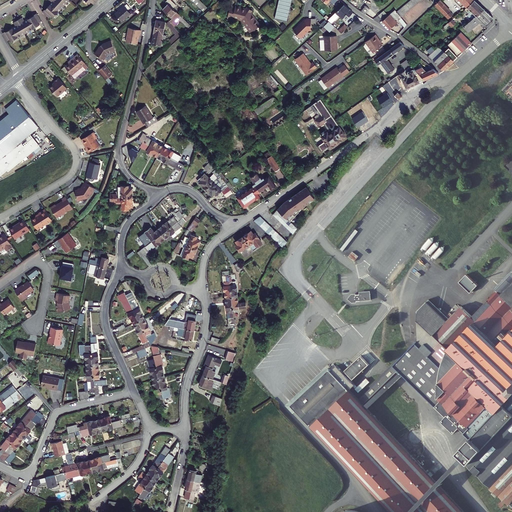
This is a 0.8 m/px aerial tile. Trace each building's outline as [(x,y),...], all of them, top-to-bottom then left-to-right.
[(55,0),(47,10),(53,16),(56,13),(58,15),(70,0),(55,0)] [(174,0),(165,0),(163,3),(165,5),(170,10),(173,7),(168,2),(170,0),(172,0),(174,1),(174,0)] [(187,0),(201,13),(204,9),(194,0),(187,0)] [(295,0),(282,0),(278,16),(290,20),(295,0)] [(414,0),(402,11),(405,14),(406,15),(407,16),(425,0),(414,0)] [(446,0),(444,0),(441,4),(454,20),(459,16),(455,12),(456,11),(446,0)] [(479,4),(475,0),(474,0),(468,7),(466,9),(470,13),(479,4)] [(371,2),(365,8),(369,11),(374,5),(371,2)] [(333,9),(337,12),(342,7),(339,3),(333,9)] [(251,9),(243,5),(241,4),(240,6),(235,4),(231,15),(235,17),(235,15),(245,19),(252,31),(261,26),(260,22),(255,12),(256,10),(252,7),(251,9)] [(484,9),(479,4),(470,13),(468,15),(473,20),(484,9)] [(128,5),(119,13),(125,20),(134,13),(128,5)] [(187,26),(170,10),(165,5),(160,11),(169,20),(167,22),(172,28),(175,25),(172,22),(175,19),(185,29),(187,26)] [(337,12),(329,20),(331,22),(337,17),(338,18),(344,12),(348,16),(353,11),(344,5),(342,7),(337,12)] [(386,17),(392,12),(388,7),(382,12),(386,17)] [(386,17),(393,26),(400,20),(399,18),(401,17),(405,14),(402,11),(399,7),(392,12),(386,17)] [(486,26),(492,20),(492,18),(484,9),(473,20),(465,27),(470,33),(482,22),(486,26)] [(16,26),(3,33),(8,40),(11,39),(12,41),(40,24),(39,22),(42,20),(37,13),(25,20),(22,16),(13,22),(16,26)] [(403,18),(408,25),(411,22),(407,16),(406,15),(403,18)] [(303,36),(311,27),(314,27),(314,16),(309,16),(309,18),(308,18),(302,24),(301,24),(300,24),(296,28),(303,36)] [(457,20),(448,26),(449,28),(455,25),(456,26),(460,24),(457,20)] [(321,29),(324,32),(327,29),(329,32),(334,26),(328,21),(321,29)] [(154,22),(149,45),(158,47),(159,43),(161,44),(162,43),(163,43),(164,37),(160,36),(163,23),(154,22)] [(178,36),(172,28),(167,22),(164,25),(173,36),(176,39),(178,36)] [(346,22),(340,27),(344,31),(350,25),(346,22)] [(132,26),(129,40),(140,42),(142,33),(143,33),(144,28),(132,26)] [(339,33),(327,33),(327,47),(340,47),(339,40),(338,41),(337,37),(339,37),(339,33)] [(365,42),(372,53),(383,45),(379,40),(380,40),(376,34),(365,42)] [(465,34),(456,43),(465,53),(475,44),(465,34)] [(173,36),(165,43),(168,46),(176,39),(173,36)] [(113,51),(120,48),(116,38),(108,42),(105,44),(100,52),(109,57),(113,51)] [(405,46),(400,42),(374,62),(378,66),(382,63),(390,73),(395,69),(387,59),(405,46)] [(456,43),(456,42),(451,46),(461,57),(465,53),(456,43)] [(445,70),(456,61),(447,52),(442,47),(429,56),(444,69),(445,70)] [(113,51),(109,57),(112,60),(116,54),(122,52),(120,48),(113,51)] [(451,48),(450,49),(459,58),(460,57),(451,48)] [(450,49),(447,52),(456,61),(459,58),(450,49)] [(68,65),(77,77),(91,66),(80,52),(76,56),(77,57),(68,65)] [(305,52),(297,58),(308,73),(318,66),(315,61),(312,63),(305,52)] [(410,65),(406,61),(400,65),(403,70),(410,65)] [(341,67),(340,65),(323,77),(329,86),(352,69),(347,62),(341,67)] [(109,63),(102,68),(110,77),(116,72),(109,63)] [(413,63),(410,65),(427,78),(439,75),(431,68),(429,71),(423,66),(420,69),(413,63)] [(403,70),(393,77),(395,79),(402,74),(404,77),(400,79),(405,88),(412,84),(410,82),(415,80),(416,82),(418,81),(427,78),(410,65),(403,70)] [(53,85),(61,94),(71,85),(63,75),(58,79),(59,80),(53,85)] [(13,110),(0,120),(0,170),(2,173),(10,166),(11,167),(30,152),(35,149),(43,142),(34,130),(42,124),(20,96),(9,105),(13,110)] [(272,97),(254,110),(258,115),(276,102),(272,97)] [(323,97),(305,110),(308,113),(313,110),(315,113),(316,112),(330,130),(324,135),(328,139),(321,144),(326,151),(349,134),(323,97)] [(149,103),(140,109),(148,121),(149,120),(151,124),(161,118),(159,114),(157,115),(149,103)] [(86,124),(97,117),(94,113),(83,120),(86,124)] [(147,129),(143,136),(164,149),(167,144),(161,141),(162,140),(150,133),(151,131),(147,129)] [(94,132),(81,139),(85,145),(86,144),(87,146),(85,147),(88,152),(100,145),(95,138),(97,137),(94,132)] [(143,136),(142,137),(145,139),(143,142),(152,148),(150,149),(155,152),(157,150),(162,153),(164,149),(143,136)] [(142,146),(134,141),(131,146),(139,151),(142,146)] [(172,147),(167,144),(164,149),(182,159),(186,153),(173,146),(172,147)] [(187,162),(164,149),(162,153),(160,157),(165,160),(166,158),(178,165),(177,167),(180,169),(184,161),(186,163),(187,162)] [(279,161),(273,165),(277,171),(283,167),(279,161)] [(100,165),(89,162),(86,177),(97,179),(100,165)] [(200,177),(200,178),(209,186),(216,179),(220,175),(219,173),(221,172),(218,167),(216,169),(218,172),(217,173),(216,171),(212,176),(208,171),(203,175),(202,175),(200,177)] [(259,174),(256,176),(265,189),(271,185),(272,188),(278,184),(271,174),(266,178),(265,176),(261,179),(260,177),(261,176),(259,174)] [(258,181),(257,182),(263,190),(265,189),(256,176),(253,178),(255,181),(256,180),(258,181)] [(224,187),(216,179),(209,186),(215,193),(218,190),(219,192),(224,187)] [(94,188),(85,182),(81,187),(82,189),(79,189),(79,188),(77,189),(78,189),(75,190),(77,200),(82,199),(85,200),(89,195),(90,195),(94,188)] [(255,186),(250,189),(257,199),(262,195),(260,193),(263,190),(257,182),(254,184),(255,186)] [(131,185),(124,184),(123,194),(134,195),(134,187),(130,186),(131,185)] [(234,190),(230,184),(224,188),(229,194),(234,190)] [(283,204),(277,210),(279,212),(282,215),(285,218),(287,220),(289,222),(299,212),(297,210),(314,199),(306,187),(288,200),(288,201),(284,205),(283,204)] [(250,189),(240,196),(247,206),(257,199),(250,189)] [(133,203),(134,195),(123,194),(123,204),(129,205),(129,203),(133,203)] [(73,208),(66,197),(62,199),(63,201),(56,205),(56,204),(51,208),(57,217),(62,214),(63,214),(65,213),(65,212),(69,210),(73,208)] [(52,220),(45,209),(39,213),(40,214),(31,219),(38,229),(52,220)] [(162,225),(159,228),(163,232),(177,218),(172,212),(162,222),(162,221),(160,223),(162,225)] [(181,221),(186,216),(182,213),(181,214),(179,216),(177,218),(163,232),(166,235),(169,238),(174,233),(175,234),(178,231),(175,228),(182,222),(181,221)] [(199,213),(191,225),(196,228),(204,216),(199,213)] [(260,217),(254,221),(259,226),(264,221),(260,217)] [(30,229),(24,220),(10,229),(15,238),(30,229)] [(143,251),(163,232),(159,228),(154,232),(150,228),(144,233),(151,240),(146,244),(147,245),(142,250),(143,251)] [(254,231),(238,242),(241,246),(239,247),(243,252),(248,248),(249,250),(253,247),(256,251),(261,248),(260,247),(265,244),(258,233),(256,234),(254,231)] [(78,245),(68,232),(58,240),(62,245),(68,252),(78,245)] [(140,254),(145,259),(163,241),(162,239),(166,235),(163,232),(143,251),(140,254)] [(13,247),(4,233),(0,236),(0,250),(2,250),(5,248),(7,251),(13,247)] [(185,244),(199,251),(203,243),(199,241),(200,239),(194,237),(192,240),(188,238),(185,244)] [(192,256),(196,258),(199,251),(185,244),(182,243),(181,245),(186,247),(183,254),(191,258),(192,256)] [(98,257),(96,266),(107,269),(109,258),(103,257),(103,259),(98,257)] [(241,261),(237,264),(241,270),(246,267),(241,261)] [(96,266),(92,265),(90,264),(88,277),(90,277),(91,269),(95,270),(94,274),(99,275),(98,277),(104,278),(107,269),(96,266)] [(74,266),(63,265),(61,278),(72,280),(74,266)] [(35,268),(28,276),(32,279),(39,272),(35,268)] [(511,272),(495,291),(497,292),(472,318),(462,308),(449,321),(428,302),(418,313),(416,344),(393,366),(404,376),(470,439),(455,454),(510,506),(511,503),(511,272)] [(234,273),(235,296),(240,296),(240,289),(242,289),(242,284),(241,284),(241,279),(236,279),(236,273),(234,273)] [(478,285),(467,274),(460,282),(471,293),(478,285)] [(23,285),(15,291),(22,301),(26,298),(26,296),(34,290),(29,282),(25,284),(25,285),(23,286),(23,285)] [(125,290),(119,294),(129,314),(131,313),(134,318),(139,316),(127,293),(125,290)] [(127,293),(139,316),(144,313),(141,308),(143,307),(138,298),(137,299),(132,290),(127,293)] [(372,299),(371,290),(360,291),(361,293),(357,293),(357,292),(353,293),(349,298),(354,302),(357,301),(357,300),(372,299)] [(71,295),(58,293),(56,300),(58,300),(58,303),(58,305),(57,306),(58,312),(71,309),(69,302),(71,295)] [(240,301),(240,296),(235,296),(236,319),(239,318),(238,310),(243,310),(242,306),(249,306),(249,301),(240,301)] [(1,303),(0,303),(0,308),(4,314),(15,307),(9,299),(2,304),(1,303)] [(147,318),(144,313),(139,316),(144,325),(151,322),(148,317),(147,318)] [(137,323),(135,324),(142,338),(149,334),(146,329),(144,325),(139,316),(134,318),(137,323)] [(189,321),(185,321),(184,328),(195,330),(196,321),(189,319),(189,321)] [(63,329),(51,327),(50,334),(50,337),(49,337),(48,343),(60,345),(63,329)] [(98,328),(90,329),(91,332),(91,336),(91,342),(92,347),(93,358),(98,358),(97,352),(100,351),(99,341),(94,342),(94,335),(98,335),(98,328)] [(193,340),(195,330),(184,328),(182,336),(186,337),(186,339),(193,340)] [(34,355),(36,343),(29,342),(28,343),(24,342),(24,341),(18,340),(15,352),(20,353),(20,357),(26,358),(27,354),(34,355)] [(87,352),(88,359),(93,358),(92,347),(84,348),(85,353),(87,352)] [(158,354),(162,374),(167,373),(165,367),(166,366),(165,362),(167,361),(165,355),(164,355),(163,348),(156,347),(158,354)] [(226,359),(234,360),(236,353),(228,351),(226,359)] [(155,369),(157,375),(162,374),(158,354),(150,356),(153,369),(155,369)] [(95,388),(93,358),(88,359),(88,365),(87,365),(88,379),(85,379),(86,387),(80,387),(81,395),(85,395),(85,394),(89,394),(88,384),(92,384),(92,388),(95,388)] [(98,364),(98,358),(93,358),(95,388),(96,390),(99,390),(99,380),(97,380),(97,374),(101,374),(101,363),(98,364)] [(292,409),(389,511),(463,511),(368,410),(358,400),(350,391),(354,387),(350,383),(367,367),(360,359),(343,375),(336,367),(292,409)] [(8,364),(15,371),(19,367),(12,360),(8,364)] [(212,367),(206,365),(203,374),(214,378),(216,370),(212,368),(212,367)] [(389,370),(358,400),(368,410),(400,380),(404,376),(393,366),(389,370)] [(60,374),(43,371),(41,381),(51,383),(50,384),(58,386),(60,374)] [(168,379),(167,373),(162,374),(164,385),(171,383),(170,378),(168,379)] [(157,383),(159,395),(166,394),(165,390),(164,385),(162,374),(157,375),(158,380),(155,380),(156,383),(157,383)] [(217,379),(214,378),(203,374),(200,383),(212,387),(214,381),(222,383),(223,381),(217,379)] [(358,393),(370,382),(366,378),(355,389),(358,393)] [(0,406),(14,395),(18,391),(14,385),(8,390),(8,391),(0,398),(0,406)] [(14,395),(0,406),(0,412),(1,413),(5,409),(6,410),(18,400),(19,401),(25,395),(23,392),(16,398),(14,395)] [(220,406),(222,398),(212,395),(210,402),(220,406)] [(21,422),(17,427),(21,431),(39,408),(40,407),(34,403),(19,421),(21,422)] [(39,408),(21,431),(25,434),(29,429),(31,430),(42,417),(43,418),(46,414),(39,408)] [(106,413),(100,415),(102,420),(113,417),(111,410),(106,411),(106,413)] [(117,415),(113,417),(102,420),(103,424),(109,423),(110,425),(120,423),(118,417),(124,416),(125,417),(132,415),(130,411),(117,415)] [(94,415),(89,416),(90,419),(77,423),(76,421),(66,424),(68,430),(81,426),(102,420),(100,415),(95,417),(94,415)] [(98,426),(103,424),(102,420),(81,426),(83,434),(98,429),(98,426)] [(5,444),(0,449),(0,451),(2,454),(21,431),(17,427),(13,432),(11,430),(2,442),(5,444)] [(23,437),(25,434),(21,431),(2,454),(7,458),(16,446),(17,447),(22,441),(23,442),(25,439),(23,437)] [(54,439),(58,453),(68,450),(65,436),(54,439)] [(151,465),(147,470),(152,473),(165,455),(164,454),(168,449),(163,445),(150,463),(151,465)] [(94,456),(88,458),(90,463),(111,457),(109,450),(93,454),(94,456)] [(111,457),(90,463),(91,468),(97,466),(98,468),(127,459),(125,453),(111,457)] [(161,472),(167,464),(163,461),(167,456),(165,455),(152,473),(155,476),(159,471),(161,472)] [(75,467),(90,463),(88,458),(82,460),(82,459),(64,464),(65,470),(69,469),(75,467)] [(69,469),(65,470),(62,471),(64,477),(86,471),(85,469),(91,468),(90,463),(75,467),(69,469)] [(197,467),(191,466),(189,476),(199,478),(201,479),(203,471),(197,469),(197,467)] [(135,485),(140,488),(152,473),(147,470),(143,467),(139,472),(143,475),(135,485)] [(152,481),(155,476),(152,473),(140,488),(138,491),(144,495),(153,482),(152,481)] [(47,481),(48,488),(57,486),(56,475),(42,477),(42,482),(47,481)] [(195,496),(199,478),(189,476),(186,486),(188,486),(186,494),(195,496)] [(18,487),(11,484),(7,492),(14,495),(18,487)]
